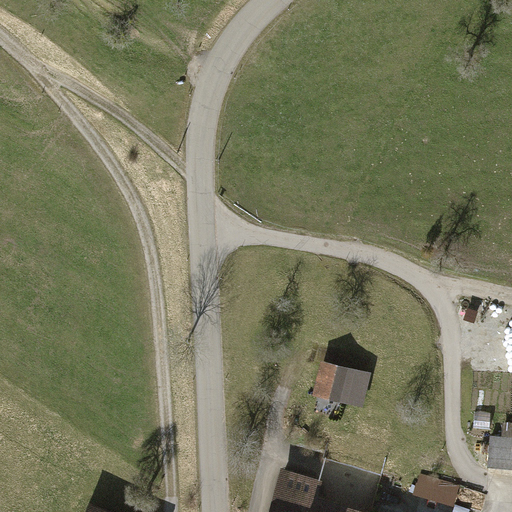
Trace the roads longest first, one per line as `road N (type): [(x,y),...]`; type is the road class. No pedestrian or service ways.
road 1 (tertiary): [(278,0),(246,27),(215,79),(201,133),(216,511)]
road 2 (track): [(0,42),(114,167),(142,219),(157,297),(170,511)]
